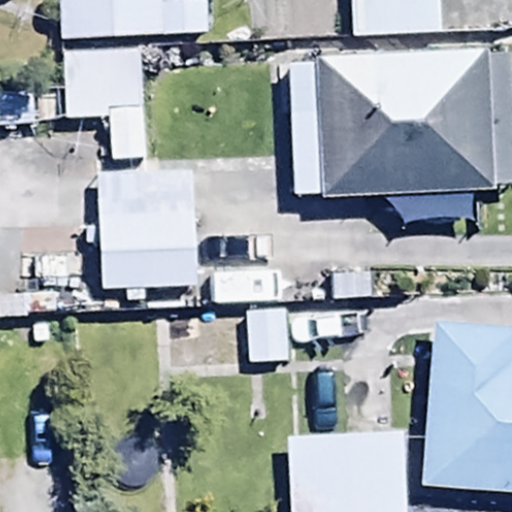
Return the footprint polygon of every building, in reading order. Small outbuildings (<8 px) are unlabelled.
[(54,0),(56,47),(212,42),(210,0),(54,0)] [(344,0),(346,44),(435,41),(433,0),(344,0)] [(138,56),(58,56),(58,125),(105,125),(105,165),(139,165),(139,146),(150,146),(150,130),(138,130),(138,56)] [(508,57),(282,64),(286,205),(420,201),(421,230),(473,228),(472,199),(488,199),(488,187),(511,186),(508,57)] [(0,99),(0,132),(31,133),(31,100),(0,99)] [(186,172),(93,175),(98,297),(123,296),(124,306),(153,305),(153,296),(191,294),(186,172)] [(78,257),(22,256),(21,293),(78,294),(78,257)] [(249,279),(206,279),(206,310),(279,309),(279,289),(249,290),(249,279)] [(279,314),(244,314),(245,369),(279,368),(279,314)] [(511,337),(431,332),(418,491),(511,498),(511,337)] [(401,511),(400,438),(281,441),(282,511),(401,511)]
